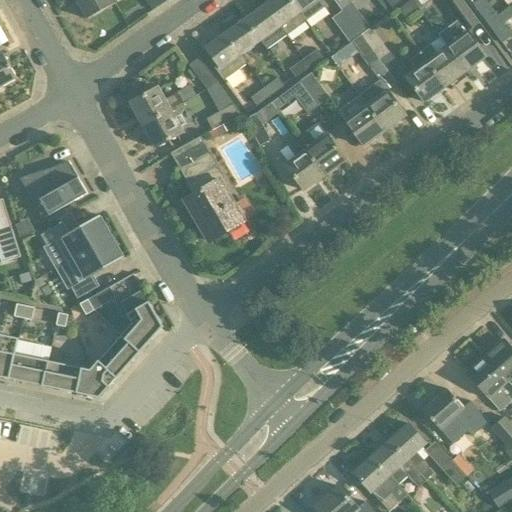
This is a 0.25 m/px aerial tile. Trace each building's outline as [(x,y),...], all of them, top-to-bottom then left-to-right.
[(114,5),(111,0),(75,0),(86,20),(114,5)] [(272,0),(264,6),(286,36),(305,22),(289,0),(272,0)] [(289,0),(305,22),(325,8),(319,0),(289,0)] [(412,0),(398,10),(405,19),(419,8),(412,0)] [(461,0),(438,0),(452,18),(466,7),(461,0)] [(486,24),(496,16),(484,0),(478,0),(472,5),(479,14),(486,24)] [(342,11),(358,34),(368,27),(352,4),(342,11)] [(511,5),(497,17),(496,16),(486,24),(500,44),(511,36),(503,25),(511,17),(511,5)] [(286,36),(264,6),(245,20),(261,41),(260,42),(266,50),(286,36)] [(358,34),(342,11),(331,19),(348,42),(358,34)] [(241,55),(260,42),(261,41),(245,20),(226,34),(241,55)] [(439,39),(465,73),(485,58),(460,24),(439,39)] [(388,53),(370,28),(370,29),(368,27),(358,34),(378,61),(388,53)] [(241,55),(226,34),(206,48),(218,65),(214,68),(223,81),(247,63),(241,55)] [(354,48),(368,68),(378,61),(358,34),(348,42),(349,44),(330,58),(334,64),(335,63),(341,71),(345,67),(344,66),(350,62),(345,55),(354,48)] [(465,73),(439,39),(419,54),(444,88),(465,73)] [(323,58),(317,50),(303,60),(309,69),(323,58)] [(444,88),(419,54),(410,61),(416,69),(404,77),(423,104),(444,88)] [(3,55),(0,56),(0,88),(16,79),(3,55)] [(189,66),(191,69),(187,72),(193,80),(197,77),(206,90),(216,82),(199,58),(189,66)] [(303,60),(289,70),(295,78),(303,73),(309,69),(303,60)] [(328,98),(311,74),(300,82),(318,106),(328,98)] [(284,87),(278,78),(264,88),(270,97),(284,87)] [(300,82),(271,103),(277,111),(295,98),(307,114),(318,106),(300,82)] [(183,103),(196,95),(190,85),(177,92),(183,103)] [(142,125),(170,110),(181,104),(176,94),(165,100),(158,88),(130,104),(142,125)] [(250,98),(256,106),(270,97),(264,88),(250,98)] [(365,106),(384,132),(405,117),(386,91),(365,106)] [(232,105),(206,120),(212,131),(222,125),(238,115),(232,105)] [(384,132),(365,106),(344,122),(364,148),(384,132)] [(170,110),(142,125),(155,148),(183,133),(170,110)] [(256,114),(245,120),(259,147),(270,141),(256,114)] [(317,124),(305,133),(296,139),(324,176),(345,162),(325,135),(317,124)] [(226,131),(222,125),(212,131),(207,134),(211,140),(226,131)] [(185,183),(192,196),(219,181),(219,182),(224,178),(217,165),(201,137),(170,154),(187,182),(185,183)] [(324,176),(296,139),(287,146),(295,158),(284,166),(303,192),(324,176)] [(69,162),(27,177),(40,199),(33,202),(42,219),(84,195),(87,194),(78,178),(69,162)] [(219,181),(192,196),(185,200),(209,242),(243,222),(219,182),(219,181)] [(0,259),(1,263),(21,258),(2,200),(0,200),(0,259)] [(66,213),(76,207),(73,202),(63,208),(66,213)] [(55,242),(67,263),(112,237),(100,216),(69,234),(63,223),(41,235),(47,247),(55,242)] [(16,222),(21,236),(34,231),(29,217),(16,222)] [(99,286),(93,276),(124,258),(112,237),(67,263),(79,283),(71,288),(78,299),(99,286)] [(19,276),(22,285),(31,282),(29,273),(19,276)] [(134,273),(111,283),(118,299),(141,288),(134,273)] [(88,301),(94,313),(116,301),(109,289),(88,301)] [(86,318),(94,313),(88,301),(80,306),(86,318)] [(140,353),(163,327),(149,302),(127,315),(132,324),(121,336),(140,353)] [(15,317),(23,319),(26,307),(17,306),(15,317)] [(31,321),(34,309),(26,307),(23,319),(31,321)] [(56,325),(65,327),(67,317),(58,315),(56,325)] [(0,377),(10,380),(15,355),(18,339),(0,334),(0,377)] [(98,361),(117,379),(140,353),(121,336),(98,361)] [(485,358),(507,382),(511,387),(511,348),(505,341),(497,348),(495,346),(490,345),(485,350),(485,355),(487,357),(485,358)] [(10,380),(43,387),(48,361),(15,355),(10,380)] [(507,382),(485,358),(466,375),(499,412),(511,401),(500,389),(507,382)] [(43,387),(77,394),(82,369),(48,361),(43,387)] [(77,394),(100,398),(117,379),(98,361),(90,370),(82,369),(77,394)] [(439,430),(454,416),(472,437),(478,432),(487,424),(471,402),(463,408),(447,389),(422,411),(439,430)] [(511,450),(511,449),(511,425),(505,418),(493,429),(511,450)] [(389,440),(426,480),(433,474),(422,462),(424,461),(416,452),(425,444),(407,424),(389,440)] [(426,480),(389,440),(372,455),(399,484),(407,477),(418,488),(426,481),(425,481),(426,480)] [(399,484),(372,455),(353,473),(370,493),(388,511),(389,511),(407,496),(398,485),(399,484)] [(456,486),(466,477),(451,459),(440,469),(456,486)] [(486,492),(496,508),(511,498),(511,486),(507,479),(486,492)] [(317,511),(372,511),(365,503),(357,510),(337,487),(314,507),(317,511)]
